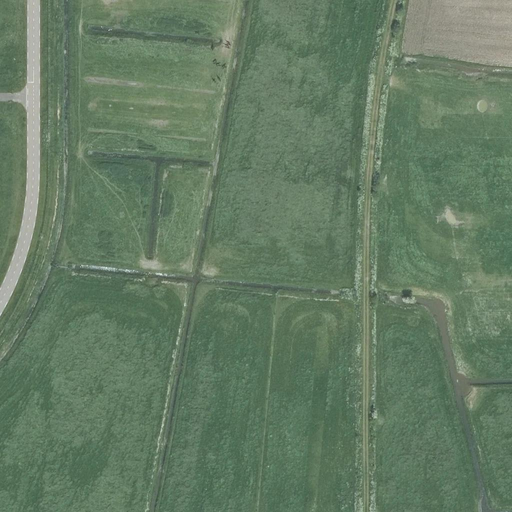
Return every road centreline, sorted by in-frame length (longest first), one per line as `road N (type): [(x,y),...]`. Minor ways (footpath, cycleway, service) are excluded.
road 1 (track): [(365,310),(367,195),(393,0)]
road 2 (unclassified): [(0,302),(31,202),(33,0)]
road 3 (track): [(365,310),(365,511)]
